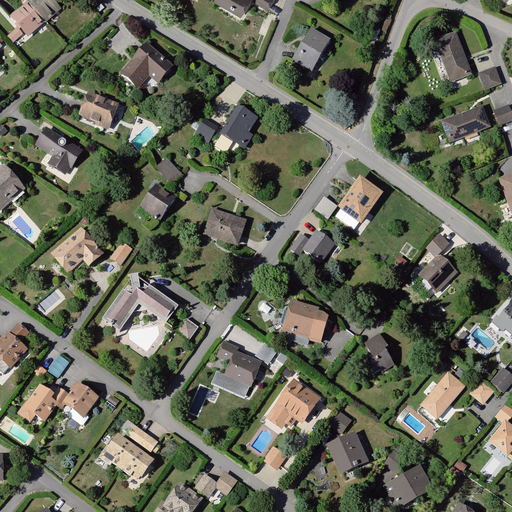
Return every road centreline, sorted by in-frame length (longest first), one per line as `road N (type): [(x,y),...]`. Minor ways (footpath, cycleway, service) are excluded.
road 1 (residential): [(348,143),(156,413)]
road 2 (residential): [(119,0),(348,143)]
road 3 (residential): [(355,148),(511,268)]
road 4 (residential): [(1,302),(156,413)]
road 5 (residential): [(156,413),(292,511)]
road 6 (residential): [(415,0),(355,148)]
